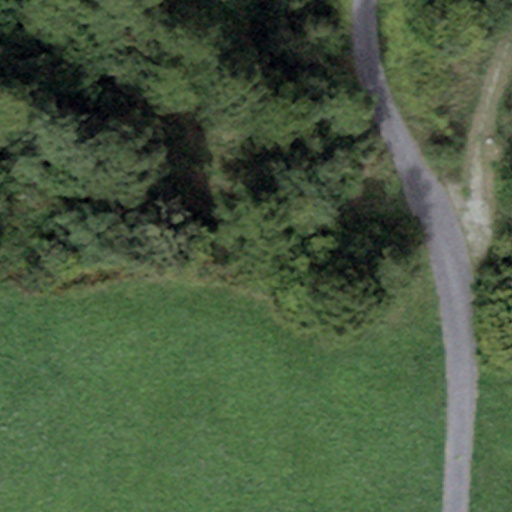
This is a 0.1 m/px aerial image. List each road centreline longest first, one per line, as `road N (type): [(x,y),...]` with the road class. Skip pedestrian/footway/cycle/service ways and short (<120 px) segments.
road 1 (track): [(459,511),(466,363),(438,211)]
road 2 (track): [(438,211),(380,68),(371,0)]
